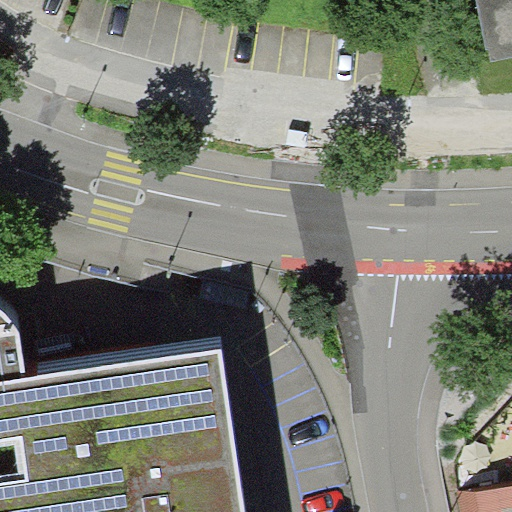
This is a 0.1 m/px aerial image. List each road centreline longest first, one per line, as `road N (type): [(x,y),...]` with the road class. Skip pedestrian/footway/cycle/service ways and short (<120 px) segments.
road 1 (residential): [(511,128),(347,128),(243,114),(71,67),(0,31)]
road 2 (tertiary): [(0,152),(188,206),(393,227)]
road 3 (residential): [(393,227),(382,415),(393,511)]
